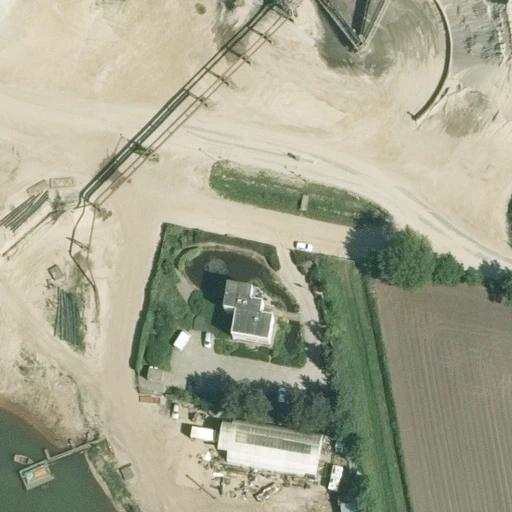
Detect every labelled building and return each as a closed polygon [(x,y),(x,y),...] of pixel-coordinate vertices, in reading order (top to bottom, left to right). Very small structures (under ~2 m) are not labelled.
[(237,314),(233,339),(270,345),(274,320),(262,318),(264,305),(251,303),(253,291),(228,287),(224,312),(237,314)] [(180,354),(211,352),(210,329),(179,331),(180,354)] [(164,374),(149,372),(147,382),(162,384),(164,374)] [(316,477),(324,435),(235,420),(233,427),(223,425),(219,453),(229,455),(228,463),(316,477)] [(298,488),(298,507),(323,508),(323,489),(298,488)]
